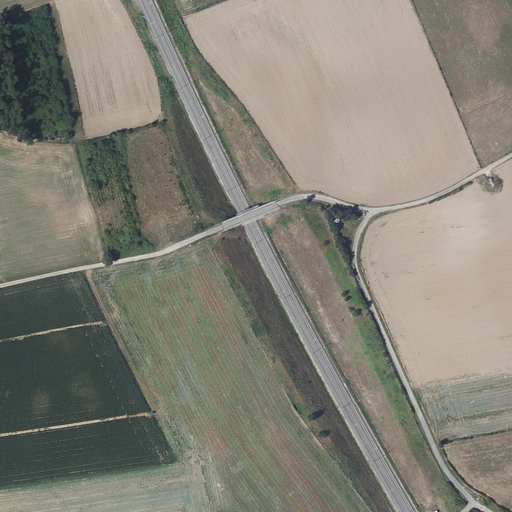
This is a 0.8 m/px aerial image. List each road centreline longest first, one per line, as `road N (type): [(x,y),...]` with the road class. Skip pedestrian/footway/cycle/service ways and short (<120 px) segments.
road 1 (unclassified): [(370,211),(354,253),(357,272),(434,449),(472,503)]
road 2 (unclassified): [(164,251),(294,197),(370,211)]
road 3 (track): [(0,285),(164,251)]
road 4 (unclassified): [(370,211),(450,190),(511,153)]
